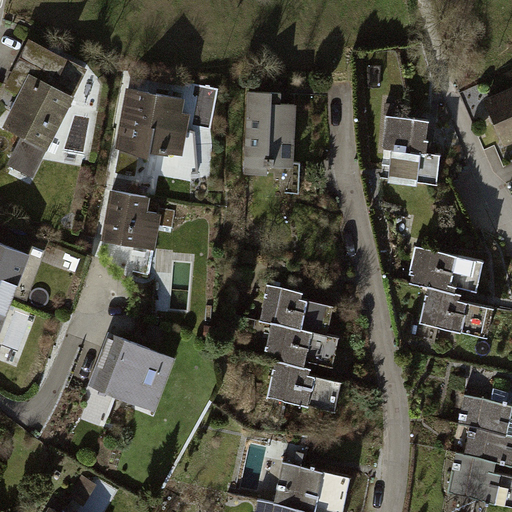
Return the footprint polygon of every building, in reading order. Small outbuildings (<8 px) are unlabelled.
[(84,69),(33,44),(17,77),(23,80),(17,91),(22,94),(6,127),(22,135),(20,140),(22,141),(11,162),(33,173),(84,69)] [(511,85),(483,99),(504,146),(511,142),(511,85)] [(186,96),(128,86),(121,119),(116,147),(121,148),(117,172),(135,175),(140,152),(149,154),(150,150),(181,156),(189,113),(183,112),(186,96)] [(273,88),(249,88),(246,170),(268,171),(268,163),(294,164),(296,101),(273,100),(273,88)] [(426,118),(390,114),(386,147),(394,148),(391,178),(436,183),(440,152),(422,150),(426,118)] [(150,194),(112,187),(103,238),(155,247),(162,212),(148,210),(150,194)] [(0,290),(14,296),(30,251),(0,239),(0,290)] [(486,271),(419,256),(412,284),(433,289),(479,299),(486,271)] [(260,320),(272,322),(326,333),(332,304),(300,297),(301,291),(267,284),(260,320)] [(498,303),(479,299),(433,289),(425,321),(491,335),(498,303)] [(0,330),(14,296),(0,290),(0,330)] [(326,333),(272,322),(264,355),(277,358),(302,364),(304,358),(332,364),(339,337),(326,333)] [(174,355),(109,331),(100,357),(90,384),(154,408),(174,355)] [(302,364),(277,358),(268,395),(333,411),(342,374),(302,364)] [(459,423),(470,426),(511,434),(511,403),(507,402),(508,396),(509,391),(495,388),(492,400),(465,394),(459,423)] [(511,434),(470,426),(464,452),(496,459),(498,460),(511,462),(511,434)] [(494,465),(496,459),(464,452),(458,452),(449,489),(511,503),(511,473),(493,469),(494,465)] [(354,484),(289,473),(285,500),(328,507),(349,511),(354,484)] [(327,511),(328,507),(285,500),(264,497),(261,511),(327,511)]
